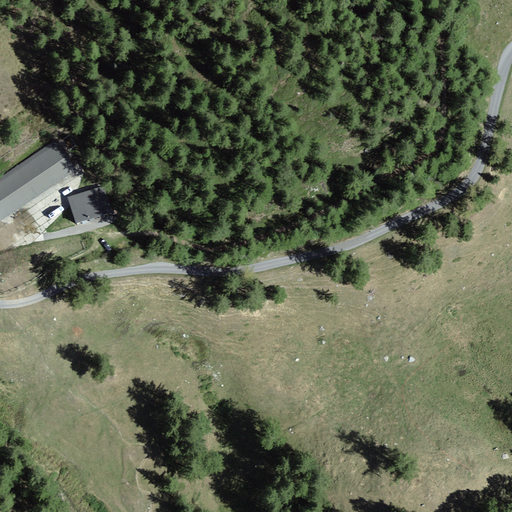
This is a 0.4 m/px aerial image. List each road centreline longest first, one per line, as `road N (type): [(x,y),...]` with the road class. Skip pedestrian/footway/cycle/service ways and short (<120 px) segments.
road 1 (unclassified): [(0,307),(118,273),(294,260),(426,209),(460,188),(500,58),(511,43)]
road 2 (track): [(436,0),(436,132),(380,182),(224,249),(194,249),(146,227),(106,222),(0,245)]
